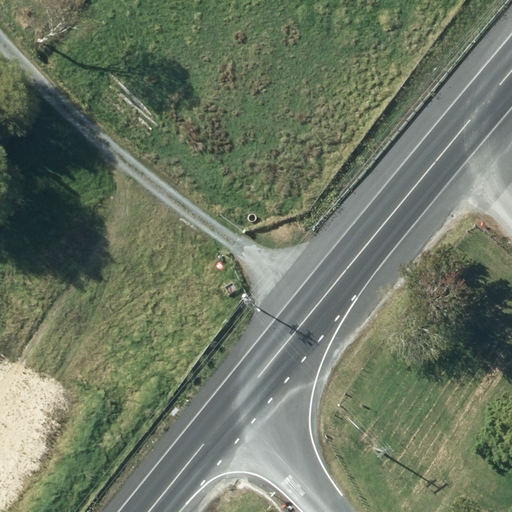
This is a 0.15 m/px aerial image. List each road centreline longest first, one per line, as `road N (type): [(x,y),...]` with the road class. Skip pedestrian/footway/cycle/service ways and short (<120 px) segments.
road 1 (primary): [(511,88),(225,410),(146,511)]
road 2 (unknown): [(345,276),(113,117),(0,11)]
